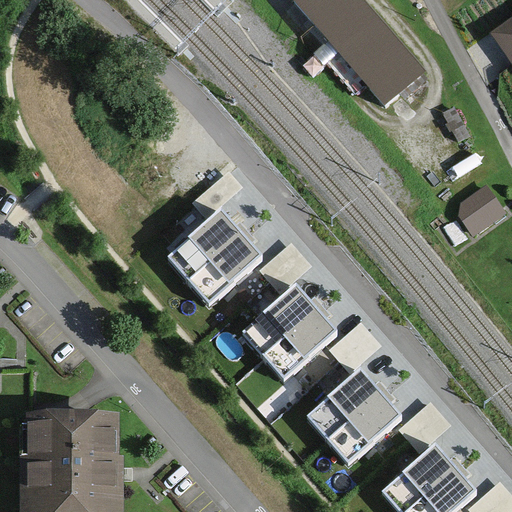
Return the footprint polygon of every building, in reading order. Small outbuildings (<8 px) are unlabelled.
[(429,73),(364,0),(298,0),(295,4),(389,108),(429,73)] [(509,215),(490,188),(463,208),(482,234),(509,215)] [(187,287),(243,240),(222,214),(165,261),(187,287)] [(263,263),(243,240),(187,287),(207,310),(263,263)] [(282,297),(314,269),(294,245),(261,272),(282,297)] [(264,359),(317,315),(298,292),(245,337),(264,359)] [(336,337),(317,315),(264,359),(283,382),(336,337)] [(365,325),(332,350),(350,375),(384,350),(365,325)] [(328,445),(377,397),(357,375),(307,424),(328,445)] [(398,418),(377,397),(328,445),(349,466),(398,418)] [(422,456),(454,428),(433,404),(401,432),(422,456)] [(126,511),(126,430),(29,430),(29,511),(126,511)] [(390,511),(414,511),(452,476),(431,455),(382,503),(390,511)] [(457,511),(473,497),(452,476),(414,511),(457,511)] [(511,511),(511,493),(504,483),(470,510),(471,511),(511,511)]
